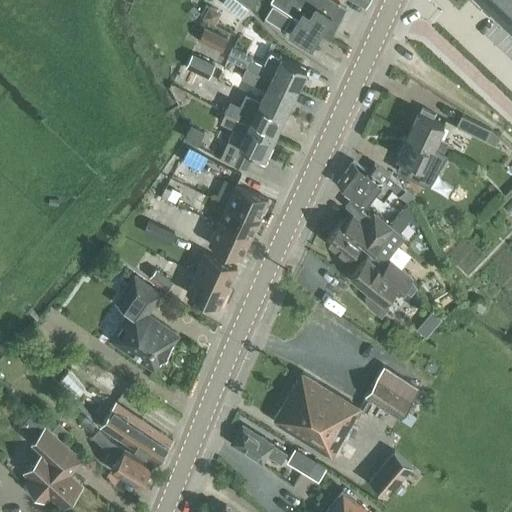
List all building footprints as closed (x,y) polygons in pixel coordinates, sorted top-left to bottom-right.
[(238,0),(251,9),(258,0),(238,0)] [(274,0),(296,14),(299,16),(289,31),(312,46),(320,32),(330,38),(329,38),(330,38),(346,7),(334,0),(274,0)] [(511,0),(482,0),(483,0),(483,1),(502,18),(503,18),(511,26),(511,0)] [(265,16),(284,28),(292,15),(273,3),(265,16)] [(204,14),(202,18),(214,25),(219,16),(218,11),(209,5),(208,7),(204,14)] [(198,39),(222,51),(228,38),(205,26),(198,39)] [(241,64),(247,67),(297,90),(307,68),(271,51),(264,65),(252,59),(253,57),(233,47),(228,57),(241,64)] [(184,65),(209,77),(216,63),(191,52),(184,65)] [(266,89),(261,100),(286,112),(297,90),(247,67),(243,75),(250,78),(249,81),(266,89)] [(439,111),(444,91),(401,80),(396,100),(439,111)] [(230,101),(225,111),(275,135),(286,112),(261,100),(255,113),(230,101)] [(419,111),(408,134),(441,149),(446,138),(438,135),(444,123),(433,118),(435,113),(423,107),(420,112),(419,111)] [(275,135),(225,111),(221,121),(234,128),(221,156),(246,168),(254,152),(264,157),(275,135)] [(456,124),(486,138),(495,142),(498,135),(490,128),(461,114),(456,124)] [(441,149),(408,134),(398,156),(423,168),(429,155),(436,158),(441,149)] [(209,173),(230,183),(236,171),(214,161),(209,173)] [(368,171),(354,161),(337,183),(366,203),(374,192),(384,199),(392,188),(399,194),(406,188),(390,173),(375,163),(368,171)] [(428,187),(459,202),(464,192),(433,177),(428,187)] [(237,184),(228,204),(259,218),(269,198),(237,184)] [(374,250),(375,249),(387,259),(405,236),(399,232),(417,209),(408,202),(390,225),(374,212),(366,223),(353,213),(346,222),(342,219),(326,239),(348,256),(361,240),(374,250)] [(228,204),(218,224),(250,238),(259,218),(228,204)] [(148,221),(143,232),(171,245),(176,233),(148,221)] [(250,238),(218,224),(209,243),(241,258),(250,238)] [(205,252),(196,272),(228,287),(237,267),(205,252)] [(351,276),(369,291),(368,293),(367,296),(367,300),(368,302),(370,305),(382,315),(389,307),(383,302),(399,283),(412,293),(418,286),(412,277),(391,259),(383,268),(367,256),(351,276)] [(149,276),(166,290),(173,282),(156,268),(149,276)] [(228,287),(196,272),(187,292),(219,307),(228,287)] [(110,338),(117,343),(155,369),(174,342),(179,334),(148,313),(162,293),(135,274),(116,301),(129,310),(110,338)] [(472,306),(482,314),(487,307),(478,299),(472,306)] [(427,317),(417,329),(425,336),(435,324),(440,319),(432,312),(427,317)] [(366,394),(401,417),(419,388),(384,366),(366,394)] [(95,381),(119,397),(128,384),(105,368),(95,381)] [(274,419),(332,455),(361,408),(302,372),(274,419)] [(116,402),(109,412),(101,425),(135,447),(158,462),(173,440),(116,402)] [(287,452),(243,424),(232,442),(262,462),(267,454),(281,463),(287,452)] [(26,473),(30,477),(63,506),(83,484),(70,473),(83,458),(46,425),(32,440),(49,455),(31,476),(27,472),(26,473)] [(95,441),(119,456),(112,468),(139,485),(152,464),(101,432),(95,441)] [(294,448),(287,461),(301,470),(307,474),(315,461),(295,448),(294,448)] [(412,465),(395,450),(369,480),(387,495),(412,465)] [(109,471),(106,476),(115,484),(119,477),(109,471)] [(372,511),(345,490),(343,489),(342,491),(325,511),(372,511)]
